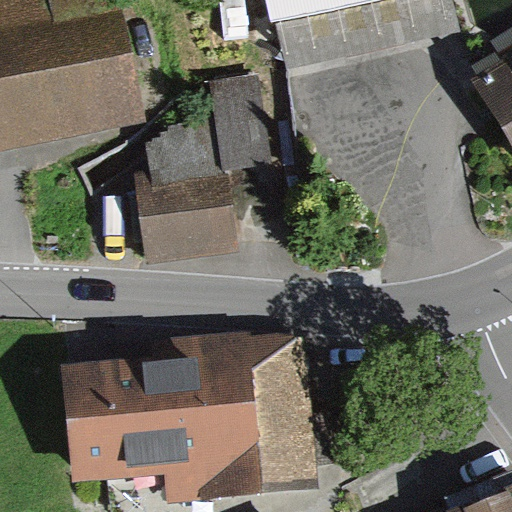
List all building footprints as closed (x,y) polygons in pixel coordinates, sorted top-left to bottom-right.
[(0,0),(0,137),(1,144),(129,115),(109,23),(43,38),(34,0),(0,0)] [(511,73),(482,95),(511,139),(511,73)] [(148,256),(227,247),(219,175),(140,184),(148,256)] [(163,374),(67,383),(75,475),(167,467),(171,504),(303,493),(290,350),(162,361),(163,374)] [(511,511),(511,478),(432,511),(511,511)]
